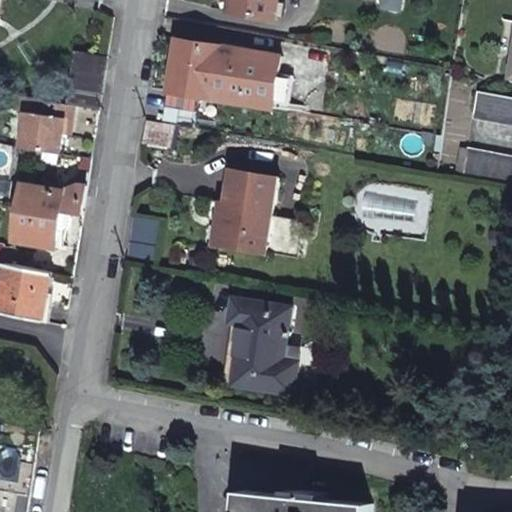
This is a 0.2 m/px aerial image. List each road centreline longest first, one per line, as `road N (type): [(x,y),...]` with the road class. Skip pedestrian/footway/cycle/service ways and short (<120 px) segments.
road 1 (residential): [(81,398),(511,478)]
road 2 (residential): [(81,398),(140,0)]
